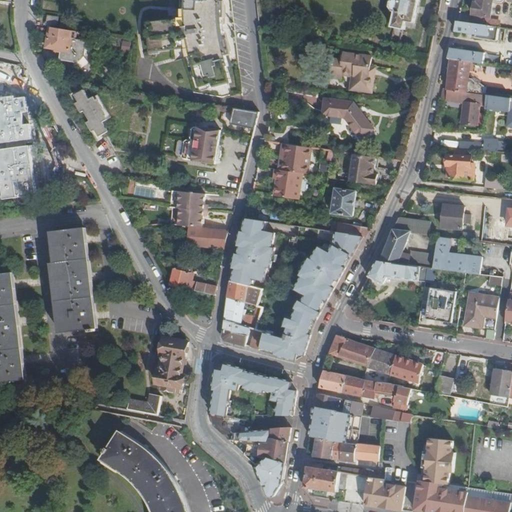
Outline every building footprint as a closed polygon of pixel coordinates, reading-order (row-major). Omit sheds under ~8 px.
[(222,21),(221,4),(218,4),(218,0),(187,0),(187,18),(150,24),(153,51),(190,47),(202,87),(211,84),(212,88),(231,82),(227,66),(229,66),(226,55),(229,54),(224,38),(222,21)] [(419,0),(395,0),(392,2),(391,6),(394,11),(396,11),(393,26),(405,28),(407,20),(414,22),(419,0)] [(476,3),(472,23),(490,26),(494,3),(501,3),(505,1),(505,0),(478,0),(478,4),(476,3)] [(48,16),(46,27),(50,27),(57,29),(59,18),(48,16)] [(490,26),(472,23),(458,21),(456,30),(477,34),(477,37),(496,40),(499,28),(490,26)] [(75,41),(76,32),(57,29),(50,27),(46,48),(60,50),(59,61),(75,64),(85,57),(87,43),(75,41)] [(450,58),(452,59),(472,61),(485,63),(486,54),(452,49),(450,58)] [(343,60),(335,59),(333,77),(342,79),(343,74),(353,76),(351,89),(372,92),(375,68),(370,67),(372,56),(346,53),(345,56),(344,56),(343,60)] [(452,59),(447,90),(483,95),(484,88),(480,84),(475,83),(472,80),(469,80),(472,61),(452,59)] [(12,138),(3,139),(1,119),(0,118),(0,95),(19,94),(17,73),(0,74),(0,169),(15,168),(12,138)] [(111,118),(98,94),(90,99),(86,89),(75,95),(98,139),(110,132),(104,121),(111,118)] [(479,104),(487,105),(488,96),(483,95),(447,90),(444,90),(442,99),(465,102),(461,123),(476,125),(476,124),(477,114),(479,104)] [(511,98),(488,96),(487,105),(486,108),(508,111),(506,126),(511,127),(511,98)] [(354,102),(326,98),(324,114),(346,117),(361,138),(373,129),(354,102)] [(259,113),(245,110),(225,107),(222,120),(255,128),(259,113)] [(477,114),(476,124),(483,125),(485,115),(477,114)] [(220,132),(199,129),(195,158),(195,161),(216,164),(220,132)] [(288,138),(267,134),(266,141),(283,143),(287,144),(288,138)] [(460,141),(459,149),(484,151),(485,143),(460,141)] [(283,143),(281,154),(285,155),(283,169),(303,172),(309,173),(312,148),(287,144),(283,143)] [(354,154),(351,181),(376,185),(378,174),(374,173),(375,157),(354,154)] [(471,156),(448,154),(446,166),(449,166),(448,177),(475,179),(476,164),(471,163),(471,156)] [(300,199),(303,172),(283,169),(279,169),(276,168),(275,179),(277,179),(275,195),(300,199)] [(487,179),(486,188),(503,190),(504,181),(487,179)] [(357,192),(337,189),(333,212),(353,215),(357,192)] [(180,208),(178,226),(190,227),(202,228),(203,216),(207,217),(207,211),(208,204),(204,204),(205,193),(179,191),(177,208),(180,208)] [(466,207),(445,205),(442,227),(463,229),(463,223),(471,224),(472,215),(465,214),(466,207)] [(411,231),(429,234),(431,221),(400,217),(394,229),(411,231)] [(269,222),(245,218),(242,231),(238,247),(237,252),(237,253),(231,281),(253,287),(255,278),(267,280),(270,266),(273,267),(277,248),(274,247),(277,233),(267,231),(269,222)] [(353,226),(351,234),(363,236),(366,237),(371,228),(353,226)] [(188,245),(225,249),(228,231),(217,230),(202,228),(190,227),(188,245)] [(85,228),(52,232),(64,333),(90,330),(90,332),(96,331),(96,329),(97,329),(85,228)] [(394,229),(381,261),(429,268),(434,268),(436,255),(413,252),(412,254),(403,251),(411,231),(394,229)] [(316,325),(318,318),(336,285),(339,281),(342,275),(363,236),(351,234),(337,232),(335,246),(331,253),(320,247),(314,259),(311,258),(301,275),(304,277),(297,290),(307,295),(304,302),(300,300),(296,308),(299,310),(295,321),(288,318),(284,326),(288,328),(284,338),(264,332),(260,349),(296,359),(305,354),(308,345),(310,341),(312,336),(316,325)] [(467,273),(481,275),(484,258),(451,254),(453,239),(439,237),(434,268),(449,270),(467,273)] [(377,261),(369,276),(383,283),(387,276),(401,278),(427,282),(429,268),(381,261),(377,261)] [(172,285),(172,286),(193,291),(195,283),(188,281),(192,265),(178,262),(172,285)] [(0,273),(0,383),(27,380),(14,272),(0,273)] [(490,286),(503,285),(503,277),(490,277),(490,286)] [(229,294),(228,297),(245,302),(256,305),(257,306),(262,289),(257,288),(231,281),(229,294)] [(196,291),(216,295),(217,287),(198,283),(196,291)] [(456,292),(432,288),(427,317),(451,320),(456,292)] [(498,318),(501,298),(471,293),(466,325),(482,327),(484,316),(498,318)] [(244,310),(245,302),(228,297),(225,322),(250,329),(255,330),(263,307),(257,306),(256,305),(253,317),(245,315),(245,310),(244,310)] [(200,314),(198,320),(209,324),(211,321),(212,316),(200,314)] [(246,346),(250,329),(225,322),(223,336),(226,341),(246,346)] [(256,330),(251,347),(260,349),(264,332),(256,330)] [(337,335),(330,353),(340,357),(346,344),(348,339),(337,335)] [(166,338),(157,383),(163,384),(162,390),(180,393),(181,388),(183,388),(185,380),(182,380),(189,342),(166,338)] [(357,348),(359,343),(348,339),(346,344),(357,348)] [(376,348),(359,343),(357,348),(346,344),(340,357),(367,366),(376,348)] [(376,348),(367,366),(391,374),(396,357),(397,355),(376,348)] [(416,382),(418,382),(423,365),(396,357),(391,374),(416,382)] [(219,370),(211,411),(226,415),(228,415),(233,388),(241,390),(242,382),(247,383),(246,388),(264,393),(264,390),(274,391),(273,398),(281,400),(278,414),(294,414),(298,391),(293,382),(273,377),(273,379),(246,372),(247,370),(227,364),(219,370)] [(509,397),(511,380),(511,371),(496,368),(494,377),(492,391),(499,393),(509,397)] [(319,387),(342,392),(347,376),(324,371),(319,387)] [(80,372),(64,374),(65,382),(81,380),(80,372)] [(367,380),(347,376),(342,392),(364,396),(367,380)] [(440,376),(436,389),(451,392),(454,380),(440,376)] [(412,389),(367,380),(364,396),(375,399),(375,397),(379,398),(380,394),(396,396),(394,407),(406,409),(412,389)] [(316,407),(337,410),(340,398),(318,393),(316,407)] [(148,404),(132,400),(130,409),(158,415),(162,397),(150,395),(148,404)] [(344,411),(346,400),(340,398),(337,410),(344,411)] [(364,404),(354,401),(351,413),(361,414),(364,404)] [(372,416),(380,417),(384,418),(385,418),(387,409),(374,406),(372,416)] [(310,436),(316,437),(336,440),(338,440),(340,428),(366,432),(367,429),(370,416),(361,414),(351,413),(347,412),(344,411),(337,410),(316,407),(310,436)] [(392,419),(394,411),(387,409),(385,418),(392,419)] [(209,420),(230,441),(231,440),(233,434),(244,432),(245,426),(224,423),(226,415),(211,411),(209,420)] [(404,413),(394,411),(392,419),(403,421),(404,413)] [(403,421),(411,423),(412,415),(404,413),(403,421)] [(370,416),(367,429),(377,431),(380,417),(372,416),(370,416)] [(278,429),(275,439),(278,439),(290,442),(292,427),(278,429)] [(188,511),(187,507),(183,495),(177,484),(170,474),(163,464),(154,455),(144,448),(122,433),(106,459),(130,475),(137,482),(144,489),(149,496),(154,504),(156,511),(188,511)] [(333,458),(336,440),(316,437),(314,455),(333,458)] [(287,463),(290,442),(278,439),(274,459),(286,463),(287,463)] [(428,468),(427,474),(430,474),(429,482),(427,481),(421,480),(421,483),(439,485),(440,484),(444,485),(450,486),(451,472),(454,472),(456,453),(453,453),(454,441),(431,439),(429,452),(426,452),(424,467),(428,468)] [(341,459),(344,441),(338,440),(336,440),(333,458),(341,459)] [(356,459),(358,443),(344,441),(341,459),(356,461),(356,459)] [(356,459),(379,461),(382,446),(358,443),(356,459)] [(267,457),(257,467),(268,495),(274,497),(286,463),(274,459),(267,457)] [(304,488),(338,493),(338,488),(341,472),(341,471),(322,468),(323,463),(308,461),(304,488)] [(371,477),(385,479),(385,473),(368,470),(368,476),(370,476),(371,477)] [(368,476),(354,474),(341,472),(338,488),(367,491),(370,476),(368,476)] [(386,483),(386,479),(385,479),(371,477),(366,505),(400,510),(404,490),(400,489),(401,485),(386,483)] [(415,511),(510,511),(511,505),(511,502),(468,495),(469,491),(443,487),(444,485),(440,484),(439,485),(421,483),(415,511)] [(450,486),(444,485),(443,487),(469,491),(468,495),(511,502),(511,493),(494,492),(468,488),(450,486)]
